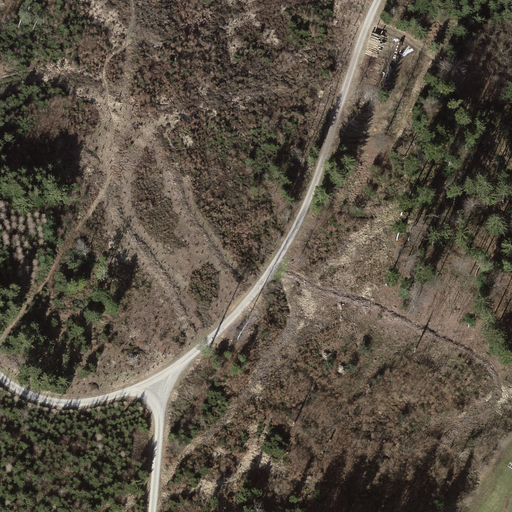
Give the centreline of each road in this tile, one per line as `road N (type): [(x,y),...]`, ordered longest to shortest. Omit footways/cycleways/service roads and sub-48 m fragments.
road 1 (track): [(0,376),(30,395),(76,405),(165,383),(220,331),(275,264),(311,202),(381,0)]
road 2 (track): [(165,383),(155,511)]
